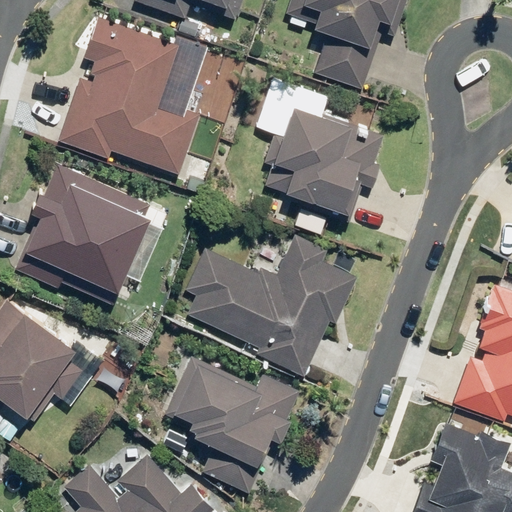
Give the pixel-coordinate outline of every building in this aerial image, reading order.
[(156,0),(189,12),(193,0),(197,0),(239,15),(243,0),(156,0)] [(333,23),(318,67),(365,83),(385,27),(398,32),(408,0),(291,0),(289,7),(333,23)] [(163,97),(182,36),(100,10),(87,51),(98,54),(94,67),(100,68),(98,77),(83,72),(63,136),(113,151),(115,146),(185,167),(203,109),(163,97)] [(207,20),(183,12),(177,29),(200,37),(207,20)] [(276,160),(269,180),(355,208),(365,178),(377,182),(384,158),(378,156),(387,128),(357,119),(358,115),(297,95),(285,131),(276,129),(267,157),(276,160)] [(154,200),(62,159),(51,184),(45,182),(36,202),(42,204),(16,262),(110,303),(120,281),(123,282),(157,208),(152,206),(154,200)] [(198,289),(189,310),(261,342),(257,350),(307,372),(333,316),(339,319),(360,272),(324,256),(329,244),(298,230),(281,270),(263,262),(261,267),(205,243),(187,284),(198,289)] [(472,350),(456,397),(508,415),(511,407),(511,284),(497,279),(476,338),(490,342),(485,355),(472,350)] [(80,340),(8,293),(0,305),(0,400),(29,419),(80,340)] [(217,434),(204,465),(252,485),(275,431),(286,435),(308,385),(266,367),(261,379),(194,351),(168,413),(217,434)] [(504,511),(507,505),(511,507),(511,465),(505,463),(511,444),(511,434),(485,423),(482,431),(449,418),(434,454),(446,459),(438,479),(426,474),(410,511),(504,511)] [(83,502),(77,507),(81,511),(219,511),(213,504),(219,500),(197,474),(182,486),(148,447),(118,473),(128,484),(119,492),(90,458),(64,480),(83,502)]
